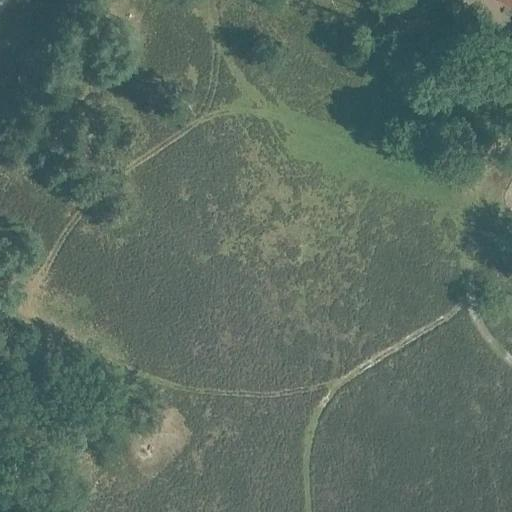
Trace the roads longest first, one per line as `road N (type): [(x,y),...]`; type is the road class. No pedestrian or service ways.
road 1 (track): [(0,314),(162,383),(261,397),(333,384),(423,332)]
road 2 (track): [(511,153),(481,202),(468,304),(511,358)]
road 3 (track): [(333,384),(305,459),(307,511)]
